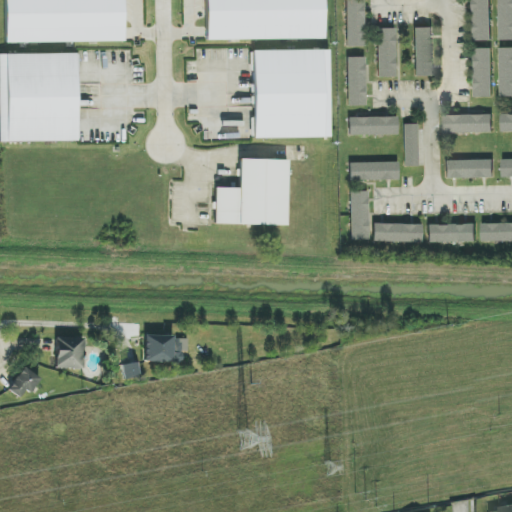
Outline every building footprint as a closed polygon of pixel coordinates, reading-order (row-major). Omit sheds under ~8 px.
[(4,0),(5,43),(123,42),(122,0),(4,0)] [(204,0),(205,41),(323,40),(322,0),(204,0)] [(363,0),(345,0),(346,48),(365,47),(363,0)] [(472,0),(474,42),(492,41),(491,0),(472,0)] [(511,0),(498,0),(499,41),(511,40),(511,0)] [(432,76),(432,28),(413,28),(414,77),(432,76)] [(377,77),(395,77),(395,29),(376,29),(377,77)] [(501,97),(511,96),(511,48),(500,48),(501,97)] [(475,98),(493,97),(492,49),(474,49),(475,98)] [(252,51),(253,139),(330,138),(329,50),(252,51)] [(0,112),(0,142),(77,141),(75,53),(0,54),(0,112)] [(365,106),(365,58),(347,58),(348,106),(365,106)] [(511,132),(511,114),(501,115),(502,133),(511,132)] [(443,116),(444,134),(493,133),(493,115),(443,116)] [(348,118),(348,136),(397,135),(397,117),(348,118)] [(418,167),(417,124),(403,125),(404,167),(418,167)] [(511,159),(502,160),(503,178),(511,177),(511,159)] [(286,226),(287,160),(239,160),(238,189),(215,188),(214,225),(286,226)] [(445,161),(445,179),(494,178),(494,160),(445,161)] [(348,163),(349,181),(398,180),(397,162),(348,163)] [(350,241),(368,240),(367,192),(349,192),(350,241)] [(511,223),(482,225),(483,243),(511,241),(511,223)] [(421,225),(372,224),(372,242),(421,243),(421,225)] [(427,225),(427,243),(476,242),(475,224),(427,225)] [(55,369),(83,369),(83,338),(56,338),(55,369)] [(121,365),(123,379),(138,377),(137,363),(121,365)] [(7,390),(23,401),(38,378),(23,367),(7,390)]
